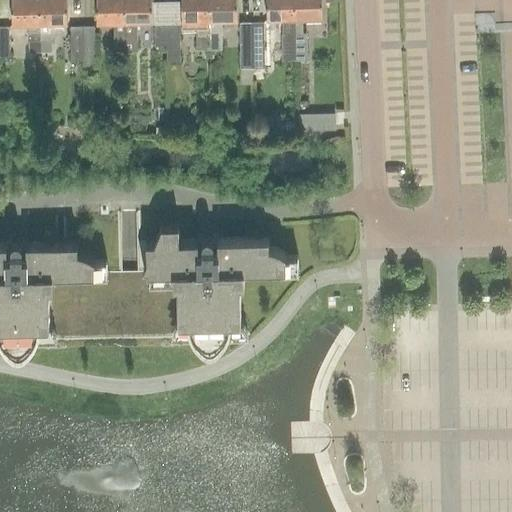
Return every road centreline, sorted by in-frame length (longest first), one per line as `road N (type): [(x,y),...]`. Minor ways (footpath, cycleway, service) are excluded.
road 1 (residential): [(375,202),(256,214),(128,190),(14,203)]
road 2 (residential): [(375,202),(367,0)]
